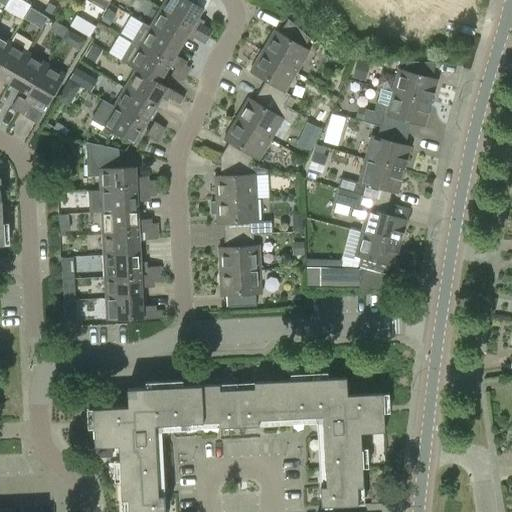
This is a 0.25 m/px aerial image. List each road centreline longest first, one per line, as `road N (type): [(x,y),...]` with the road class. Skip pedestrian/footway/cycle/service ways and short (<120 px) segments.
road 1 (residential): [(233,0),(241,10),(237,29),(180,149),(189,337)]
road 2 (tertiary): [(440,320),(483,93),(511,2)]
road 3 (residential): [(189,337),(440,320)]
road 4 (residential): [(35,373),(131,360),(189,337)]
road 5 (residential): [(208,511),(206,472),(217,462),(263,461),(273,471),(275,511)]
road 6 (residential): [(30,268),(24,171),(20,155),(0,141)]
road 7 (tertiary): [(424,456),(440,320)]
